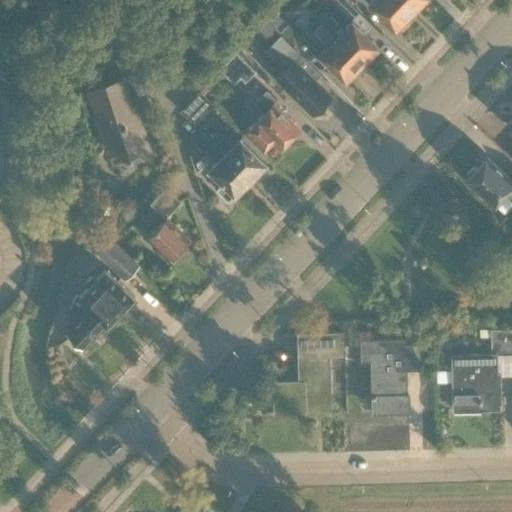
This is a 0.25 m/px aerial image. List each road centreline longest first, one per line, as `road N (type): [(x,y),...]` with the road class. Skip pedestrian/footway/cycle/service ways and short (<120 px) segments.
road 1 (tertiary): [(239,317),(511,20)]
road 2 (residential): [(149,409),(223,474),(511,466)]
road 3 (residential): [(239,317),(135,0)]
road 4 (tertiary): [(53,511),(149,409)]
road 5 (tertiary): [(149,409),(239,317)]
